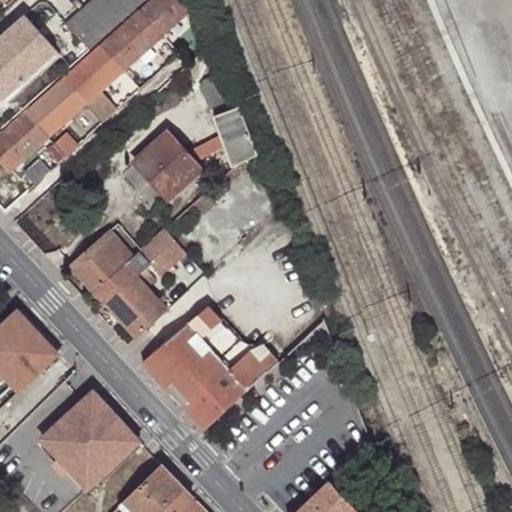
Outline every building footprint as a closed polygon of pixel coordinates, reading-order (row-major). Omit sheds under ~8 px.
[(136,8),(144,0),(94,0),(67,25),(89,49),(98,42),(136,8)] [(152,0),(139,12),(161,36),(193,8),(186,0),(152,0)] [(139,12),(101,46),(123,70),(161,36),(139,12)] [(0,37),(0,93),(4,98),(56,50),(24,15),(0,37)] [(85,60),(63,79),(85,103),(102,123),(119,108),(101,88),(123,70),(101,46),(85,60)] [(198,82),(210,109),(235,98),(221,70),(198,82)] [(63,79),(25,114),(46,138),(85,103),(63,79)] [(241,163),(259,154),(241,105),(215,115),(232,167),(233,167),(241,163)] [(25,114),(0,136),(0,159),(10,170),(46,138),(25,114)] [(136,161),(171,199),(203,169),(168,131),(136,161)] [(52,145),(63,158),(76,146),(65,133),(52,145)] [(59,163),(63,158),(52,145),(46,150),(59,163)] [(246,169),(241,163),(233,167),(232,167),(233,167),(240,175),(246,169)] [(133,255),(94,291),(106,304),(136,338),(169,308),(149,287),(187,252),(166,228),(133,255)] [(70,265),(94,291),(133,255),(110,229),(70,265)] [(209,305),(142,361),(205,430),(279,359),(266,344),(255,353),(209,305)] [(0,414),(0,410),(58,355),(17,310),(0,326),(0,423),(5,419),(0,414)] [(88,488),(138,441),(93,392),(43,439),(88,488)] [(0,446),(16,430),(5,419),(0,423),(0,446)] [(367,458),(363,450),(297,511),(361,511),(337,486),(367,458)] [(133,511),(180,511),(192,500),(160,466),(123,502),(133,511)] [(204,511),(192,500),(180,511),(204,511)]
